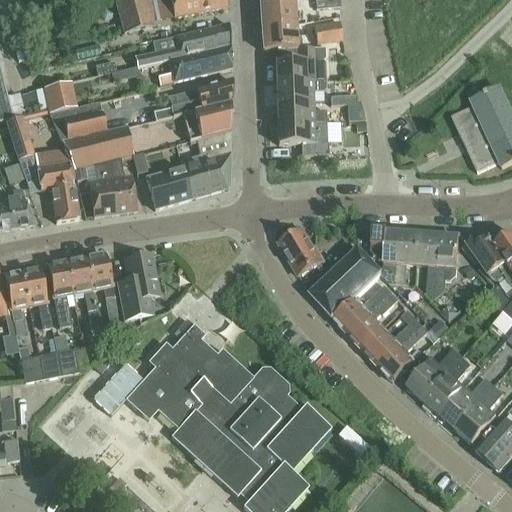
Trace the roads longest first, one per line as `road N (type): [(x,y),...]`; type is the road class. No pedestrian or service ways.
road 1 (residential): [(511,511),(316,335),(269,265),(249,214)]
road 2 (residential): [(0,255),(249,214)]
road 3 (residential): [(249,214),(242,0)]
road 4 (residential): [(385,204),(354,0)]
road 5 (residential): [(249,214),(385,204)]
road 6 (residential): [(385,204),(511,199)]
